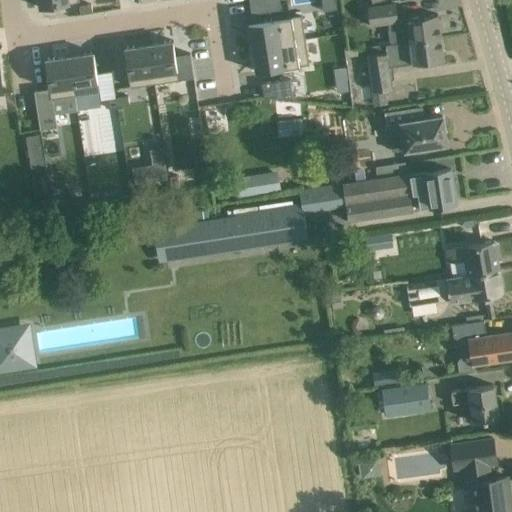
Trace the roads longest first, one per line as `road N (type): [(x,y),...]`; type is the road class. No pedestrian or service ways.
road 1 (residential): [(221,76),(208,14),(25,41),(17,0)]
road 2 (tertiary): [(511,123),(479,0)]
